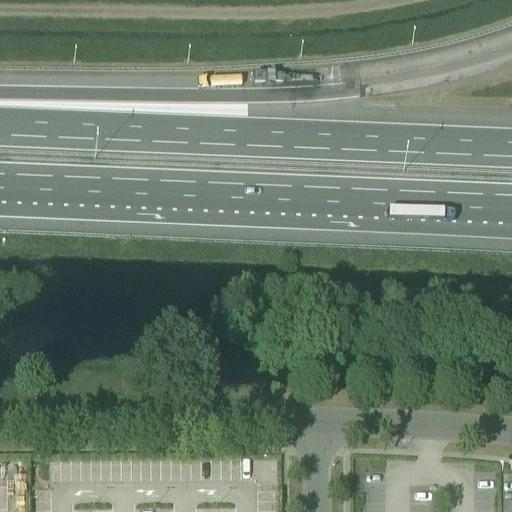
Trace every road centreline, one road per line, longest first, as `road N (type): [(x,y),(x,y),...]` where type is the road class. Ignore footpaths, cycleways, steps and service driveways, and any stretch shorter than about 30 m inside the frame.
road 1 (motorway): [(511,56),(374,87),(0,106)]
road 2 (motorway): [(0,180),(511,204)]
road 3 (motorway): [(511,149),(0,128)]
road 4 (track): [(0,10),(285,14),(404,0)]
road 5 (unclassified): [(0,427),(323,422)]
road 6 (unclassified): [(511,435),(323,422)]
